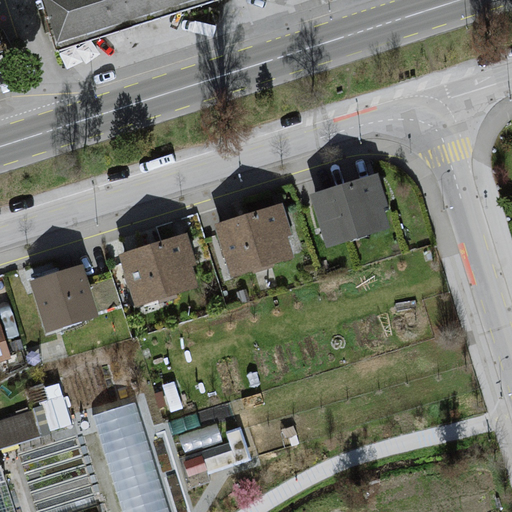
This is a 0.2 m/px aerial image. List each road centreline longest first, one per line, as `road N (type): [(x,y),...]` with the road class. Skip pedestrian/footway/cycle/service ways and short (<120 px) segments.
road 1 (primary): [(457,0),(0,146)]
road 2 (residential): [(0,243),(377,121),(424,122)]
road 3 (residential): [(424,122),(448,154),(511,373)]
